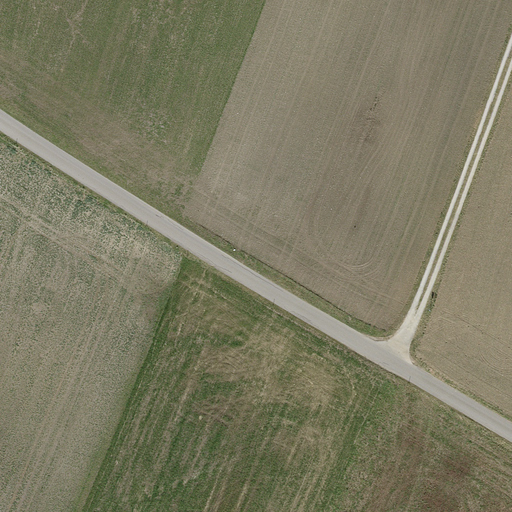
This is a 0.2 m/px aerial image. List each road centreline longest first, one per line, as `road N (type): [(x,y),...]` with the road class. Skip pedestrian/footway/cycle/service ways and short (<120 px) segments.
road 1 (unclassified): [(0,97),(511,423)]
road 2 (track): [(511,44),(398,346)]
